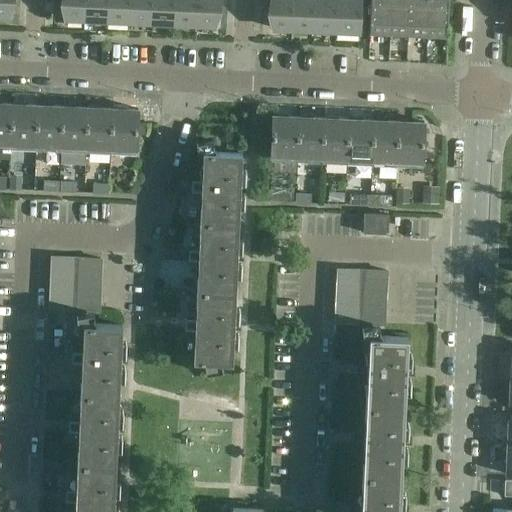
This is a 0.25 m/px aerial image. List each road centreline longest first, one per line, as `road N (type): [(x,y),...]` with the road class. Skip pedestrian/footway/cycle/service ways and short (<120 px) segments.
road 1 (residential): [(22,511),(28,239),(142,240),(187,80)]
road 2 (residential): [(308,511),(315,249),(471,256)]
road 3 (residential): [(457,511),(471,256)]
road 4 (residential): [(479,94),(239,82)]
road 5 (residential): [(471,256),(479,94)]
road 6 (residential): [(187,80),(33,75)]
